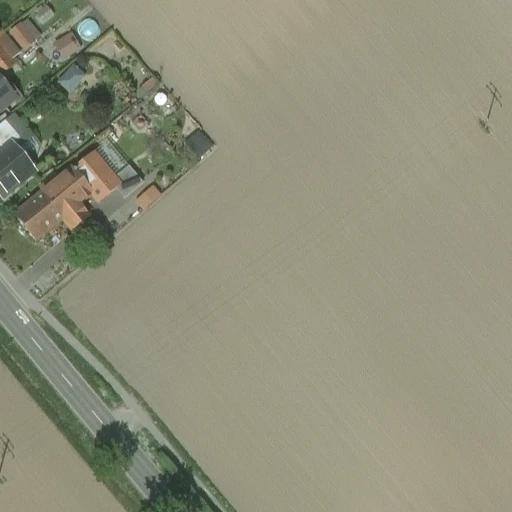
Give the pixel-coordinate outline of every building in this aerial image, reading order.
[(30,52),(47,36),(30,18),(13,33),(30,52)] [(68,60),(87,48),(76,32),(58,44),(68,60)] [(1,34),(0,34),(0,77),(16,65),(12,60),(18,55),(1,34)] [(78,63),(61,82),(74,94),(91,75),(78,63)] [(0,109),(8,103),(0,93),(0,109)] [(4,122),(0,125),(0,154),(11,146),(12,147),(20,140),(4,122)] [(198,132),(184,144),(198,161),(212,149),(198,132)] [(105,144),(93,155),(114,180),(126,170),(105,144)] [(0,154),(0,199),(33,172),(12,147),(11,146),(0,154)] [(74,174),(73,176),(91,197),(98,205),(116,190),(120,187),(114,180),(93,155),(72,172),(74,174)] [(126,170),(114,180),(120,187),(116,190),(125,200),(143,185),(128,168),(126,170)] [(91,197),(73,176),(74,174),(72,172),(71,170),(58,180),(80,206),(91,197)] [(55,177),(39,190),(42,194),(15,216),(36,242),(62,221),(79,207),(80,206),(58,180),(55,177)] [(88,218),(79,207),(62,221),(71,232),(88,218)]
